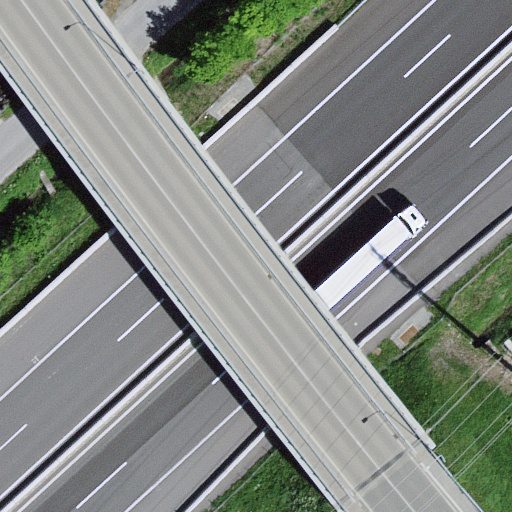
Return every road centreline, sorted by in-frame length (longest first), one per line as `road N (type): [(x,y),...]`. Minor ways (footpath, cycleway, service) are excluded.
road 1 (motorway): [(486,0),(0,447)]
road 2 (tertiary): [(412,511),(22,0)]
road 3 (motorway): [(73,511),(511,109)]
road 4 (unclassified): [(0,153),(169,0)]
